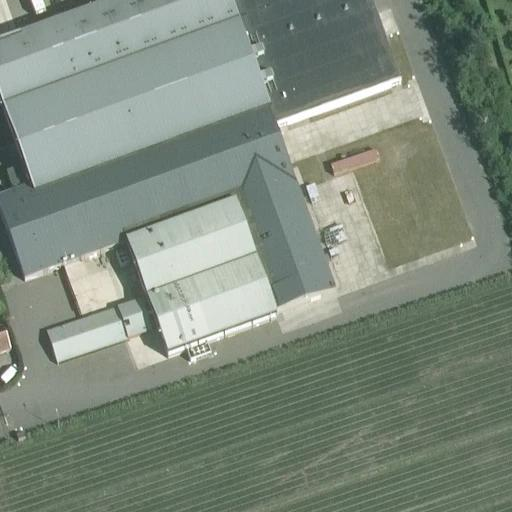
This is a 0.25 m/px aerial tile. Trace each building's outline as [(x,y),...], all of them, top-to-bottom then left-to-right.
[(266,103),(229,0),(132,0),(0,48),(0,103),(23,168),(6,174),(13,194),(0,198),(0,215),(25,282),(43,276),(126,246),(167,359),(277,319),(275,316),(335,294),(275,130),(266,103)] [(369,0),(229,0),(266,103),(275,130),(400,84),(369,0)] [(344,172),(379,162),(376,152),(329,165),(333,179),(307,187),(314,213),(353,202),(344,172)] [(58,366),(152,334),(141,303),(47,334),(58,366)] [(2,329),(0,329),(0,355),(11,351),(2,329)]
